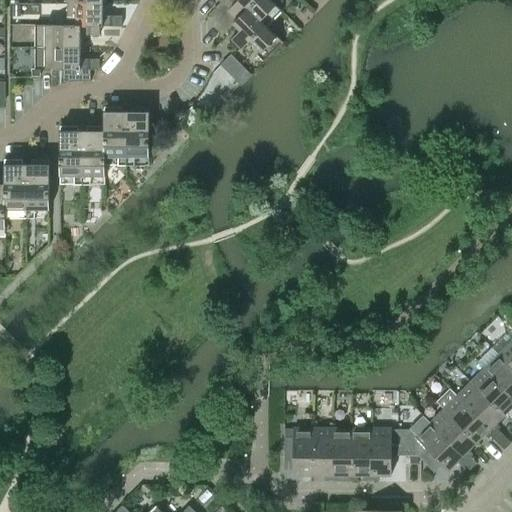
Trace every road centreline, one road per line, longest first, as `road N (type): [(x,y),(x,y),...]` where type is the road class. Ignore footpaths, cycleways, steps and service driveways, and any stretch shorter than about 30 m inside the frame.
road 1 (residential): [(112,85),(165,87),(186,60),(177,0)]
road 2 (residential): [(0,136),(52,98),(112,85)]
